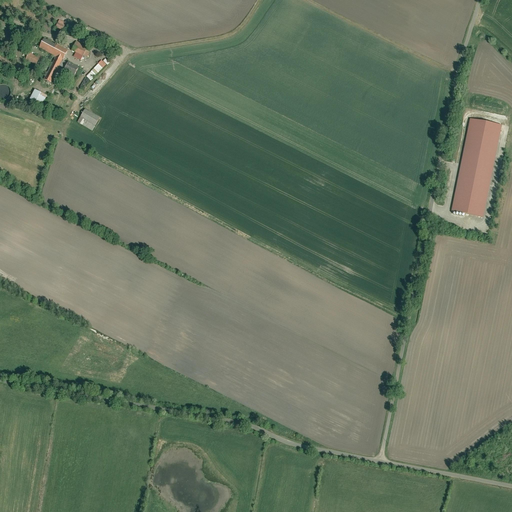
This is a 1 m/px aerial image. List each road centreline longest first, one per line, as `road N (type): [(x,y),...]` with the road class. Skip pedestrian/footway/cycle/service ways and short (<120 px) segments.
road 1 (residential): [(480,0),(453,96),(380,461)]
road 2 (residential): [(380,461),(283,441),(234,420),(0,379)]
road 3 (residential): [(511,487),(380,461)]
